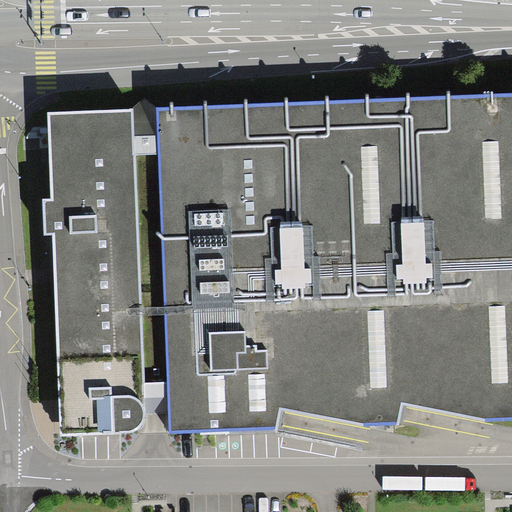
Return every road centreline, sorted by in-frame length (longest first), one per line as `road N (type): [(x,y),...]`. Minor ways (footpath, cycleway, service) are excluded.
road 1 (residential): [(511,479),(4,475)]
road 2 (primary): [(45,68),(402,51),(511,36)]
road 3 (primary): [(511,24),(341,14),(63,23)]
